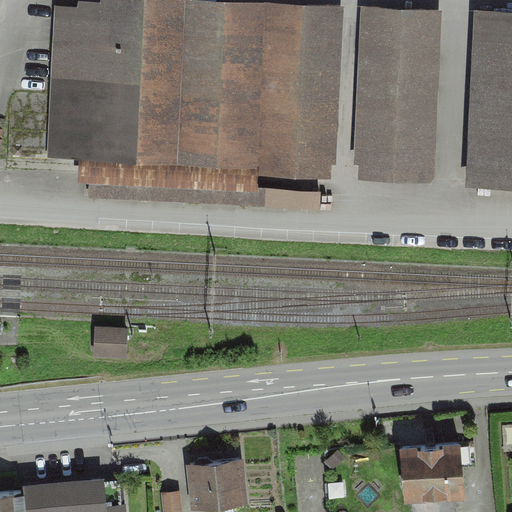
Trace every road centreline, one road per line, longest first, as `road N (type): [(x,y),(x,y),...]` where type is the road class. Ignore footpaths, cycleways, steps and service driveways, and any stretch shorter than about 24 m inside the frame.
road 1 (primary): [(511,372),(0,419)]
road 2 (unclassified): [(0,204),(511,232)]
